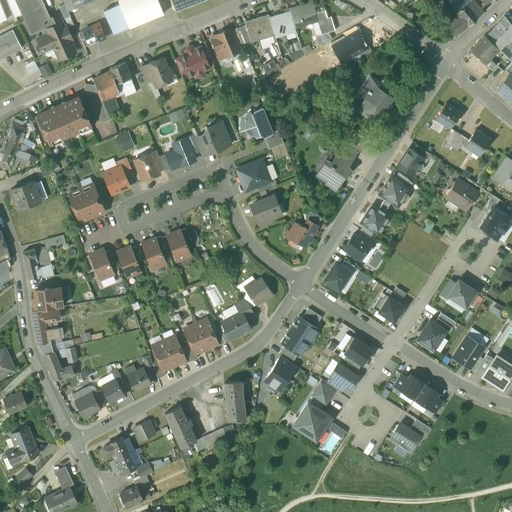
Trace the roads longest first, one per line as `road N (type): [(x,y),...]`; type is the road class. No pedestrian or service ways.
road 1 (residential): [(298,283),(259,344),(79,440)]
road 2 (residential): [(0,109),(250,0)]
road 3 (residential): [(446,63),(298,283)]
road 4 (residential): [(79,440),(36,354),(0,211)]
road 5 (residential): [(224,191),(214,169),(114,208),(124,231)]
road 6 (residential): [(511,403),(483,398),(390,344)]
road 7 (residential): [(298,283),(240,232),(224,191)]
